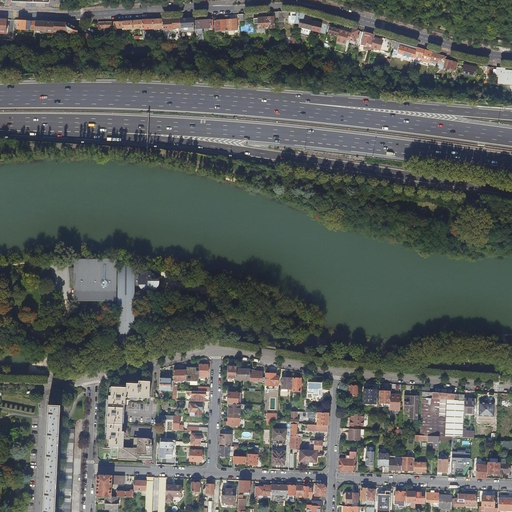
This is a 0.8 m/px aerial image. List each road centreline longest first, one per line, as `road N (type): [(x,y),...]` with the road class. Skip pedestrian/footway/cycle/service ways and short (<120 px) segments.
road 1 (tertiary): [(0,14),(275,2),(511,56)]
road 2 (motorway): [(125,125),(147,138),(511,191)]
road 3 (motorway): [(125,125),(345,140),(511,162)]
road 4 (motorway): [(296,109),(0,97)]
road 5 (motorway): [(511,116),(324,100),(296,109)]
road 6 (motorway): [(511,137),(296,109)]
road 7 (residential): [(332,477),(511,485)]
road 8 (residential): [(336,370),(511,385)]
road 9 (residential): [(91,376),(215,349)]
road 10 (motorway): [(0,124),(125,125)]
road 11 (residential): [(215,349),(211,472)]
road 12 (residential): [(215,349),(336,370)]
road 13 (residential): [(89,468),(211,472)]
road 14 (residential): [(211,472),(332,477)]
